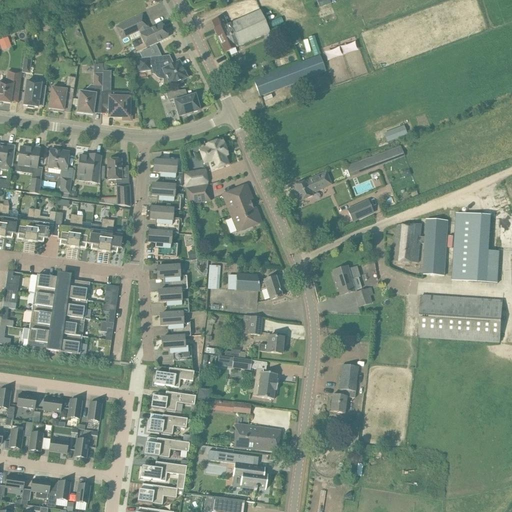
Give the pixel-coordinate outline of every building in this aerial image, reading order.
[(269,33),(259,11),(227,25),(223,17),(212,22),(215,29),(214,29),(225,53),(236,48),(269,33)] [(133,20),(116,28),(122,40),(124,44),(132,40),(130,36),(139,32),(140,35),(146,48),(159,42),(168,38),(162,25),(149,30),(142,16),(133,20)] [(298,43),(294,33),(290,34),(294,45),(298,43)] [(10,44),(8,37),(0,40),(0,46),(0,47),(10,44)] [(24,57),(22,73),(29,74),(32,59),(24,57)] [(160,58),(160,57),(136,60),(138,73),(154,71),(154,74),(157,78),(160,79),(163,79),(167,78),(171,86),(176,84),(176,86),(183,83),(182,81),(187,78),(181,67),(180,68),(177,63),(164,69),(161,64),(160,64),(159,58),(160,58)] [(320,59),(308,63),(318,91),(330,87),(320,59)] [(78,106),(77,113),(93,116),(95,95),(102,96),(102,92),(103,74),(103,70),(103,65),(94,66),(94,74),(93,74),(93,87),(91,86),(87,90),(86,93),(79,92),(78,100),(78,106)] [(0,83),(0,104),(2,105),(3,104),(3,103),(10,104),(10,103),(17,104),(19,94),(20,84),(22,73),(8,71),(7,76),(6,76),(5,84),(0,83)] [(253,94),(251,95),(254,102),(254,104),(255,104),(257,110),(259,109),(260,109),(260,108),(267,106),(268,107),(273,105),(273,104),(280,101),(281,101),(283,100),(279,88),(286,86),(285,83),(282,75),(266,81),(267,82),(268,87),(269,88),(266,89),(266,88),(265,88),(266,90),(261,91),(260,90),(260,91),(258,92),(253,94)] [(63,112),(64,109),(71,110),(72,105),(72,100),(72,99),(74,90),(75,81),(75,78),(67,77),(65,88),(59,88),(59,89),(51,88),(50,99),(48,109),(51,110),(50,112),(59,113),(60,111),(63,112)] [(46,87),(41,86),(41,84),(26,82),(23,106),(27,106),(27,108),(33,109),(33,107),(37,108),(38,107),(43,107),(46,87)] [(183,99),(180,91),(165,93),(168,101),(173,100),(178,117),(200,111),(195,96),(183,99)] [(102,92),(102,96),(102,105),(109,105),(109,118),(122,118),(122,120),(131,121),(131,111),(129,111),(129,98),(117,98),(117,92),(102,92)] [(407,135),(404,126),(383,134),(387,143),(407,135)] [(220,142),(219,141),(205,146),(206,147),(203,148),(207,158),(211,171),(228,165),(223,152),(226,151),(223,141),(220,142)] [(6,146),(0,144),(0,169),(11,171),(12,164),(13,157),(15,147),(6,146)] [(404,157),(400,146),(345,166),(349,177),(404,157)] [(24,167),(37,169),(38,162),(39,152),(33,151),(33,149),(20,147),(19,157),(18,165),(12,164),(11,171),(22,172),(24,171),(24,167)] [(68,155),(69,153),(50,150),(48,169),(66,171),(67,165),(68,155)] [(88,157),(80,156),(78,166),(77,175),(85,176),(84,182),(99,184),(99,185),(100,185),(101,165),(100,165),(101,157),(88,155),(88,157)] [(129,179),(122,179),(121,160),(107,161),(107,171),(108,181),(116,180),(116,186),(117,203),(117,206),(130,208),(131,208),(130,206),(130,185),(129,185),(129,179)] [(154,161),(153,173),(160,173),(160,178),(163,178),(163,186),(181,187),(186,187),(184,174),(182,174),(176,174),(176,173),(176,163),(154,161)] [(207,184),(205,171),(184,174),(186,187),(207,184)] [(331,185),(326,173),(293,187),(299,202),(313,196),(311,194),(331,185)] [(71,180),(62,179),(60,193),(69,194),(71,180)] [(0,180),(0,189),(9,191),(10,181),(0,180)] [(40,181),(31,180),(29,194),(38,195),(40,181)] [(181,187),(163,186),(152,185),(151,196),(159,197),(158,202),(162,202),(161,209),(180,210),(180,211),(188,211),(189,207),(180,206),(181,197),(174,197),(174,188),(175,187),(181,187)] [(210,201),(208,185),(186,189),(189,205),(210,201)] [(247,186),(222,196),(237,232),(262,222),(256,207),(253,208),(251,202),(253,201),(247,186)] [(373,213),(368,202),(347,211),(352,222),(373,213)] [(3,205),(0,227),(0,238),(1,238),(1,237),(5,238),(12,239),(12,235),(15,235),(17,221),(18,212),(8,211),(9,206),(3,205)] [(159,233),(178,234),(179,221),(172,220),(173,210),(180,211),(180,210),(161,209),(151,208),(150,220),(157,220),(157,225),(160,225),(159,233)] [(27,242),(30,242),(34,210),(28,209),(27,222),(17,221),(15,235),(18,235),(17,239),(28,241),(27,242)] [(34,210),(30,242),(32,243),(32,242),(43,243),(44,239),(47,240),(47,236),(52,236),(56,213),(50,212),(49,218),(40,217),(40,211),(34,210)] [(56,213),(52,236),(57,237),(57,241),(60,241),(59,245),(70,247),(70,248),(72,248),(77,216),(71,215),(69,228),(60,227),(61,214),(56,213)] [(491,216),(457,214),(453,281),(487,283),(498,284),(500,251),(489,251),(491,216)] [(77,216),(72,248),(75,249),(75,247),(78,248),(85,249),(86,245),(89,245),(91,231),(92,224),(82,222),(83,217),(77,216)] [(91,231),(89,245),(91,246),(91,250),(98,251),(101,251),(101,252),(104,253),(108,220),(102,219),(101,225),(92,224),(91,231)] [(108,220),(104,253),(106,253),(106,252),(117,253),(117,249),(120,250),(122,236),(112,234),(114,221),(108,220)] [(421,237),(420,244),(425,244),(423,275),(444,276),(448,222),(426,220),(425,237),(421,237)] [(418,264),(420,244),(421,237),(422,224),(397,226),(397,227),(395,246),(393,262),(418,264)] [(178,234),(159,233),(149,232),(148,243),(155,244),(155,249),(158,249),(158,257),(176,258),(177,245),(170,244),(171,234),(178,234)] [(197,259),(196,251),(187,253),(189,260),(197,259)] [(202,260),(200,260),(196,260),(196,269),(201,274),(207,274),(207,260),(202,260)] [(169,291),(187,289),(186,277),(180,277),(179,266),(167,267),(157,268),(157,279),(165,279),(165,284),(168,284),(169,291)] [(220,268),(209,267),(208,289),(219,290),(220,268)] [(347,268),(333,272),(340,296),(354,292),(354,290),(361,288),(358,278),(360,277),(357,267),(348,270),(347,268)] [(257,276),(236,274),(236,290),(260,292),(260,291),(267,289),(270,300),(272,300),(281,297),(275,278),(264,281),(264,282),(258,283),(257,276)] [(19,278),(7,276),(5,290),(17,292),(19,278)] [(34,294),(56,297),(58,279),(37,276),(34,294)] [(58,279),(56,297),(53,315),(50,333),(48,351),(48,352),(58,353),(61,334),(63,317),(66,299),(68,280),(58,279)] [(68,280),(66,299),(87,302),(90,283),(68,280)] [(119,287),(106,286),(105,292),(112,293),(111,301),(117,302),(119,287)] [(187,289),(169,291),(158,292),(159,303),(166,302),(166,307),(170,307),(170,314),(189,313),(188,300),(181,300),(180,290),(187,290),(187,289)] [(371,304),(366,290),(355,294),(359,308),(371,304)] [(9,303),(10,295),(5,294),(3,308),(15,310),(16,304),(9,303)] [(53,315),(56,297),(34,294),(31,312),(53,315)] [(502,301),(421,296),(418,338),(500,343),(502,301)] [(63,317),(85,320),(87,302),(66,299),(63,317)] [(114,320),(116,306),(104,304),(103,312),(109,313),(109,319),(114,320)] [(29,330),(50,333),(53,315),(31,312),(29,330)] [(171,330),(172,338),(184,337),(190,337),(190,323),(183,324),(182,314),(189,313),(170,314),(160,315),(160,326),(168,326),(168,331),(171,330)] [(244,316),(243,326),(250,327),(249,335),(260,336),(260,333),(262,318),(250,317),(244,316)] [(63,317),(61,334),(82,338),(85,320),(63,317)] [(101,322),(100,332),(107,333),(106,337),(111,338),(113,330),(114,324),(101,322)] [(5,331),(0,329),(0,344),(9,346),(10,340),(4,339),(5,331)] [(23,339),(23,340),(27,340),(26,348),(48,351),(50,333),(29,330),(24,329),(23,339)] [(82,338),(61,334),(58,353),(80,356),(82,338)] [(286,336),(277,335),(277,338),(269,337),(268,346),(259,345),(258,352),(267,353),(281,355),(282,346),(286,344),(286,336)] [(342,335),(342,343),(355,344),(355,335),(342,335)] [(172,338),(161,339),(162,350),(169,349),(170,354),(173,354),(173,362),(174,370),(193,372),(192,361),(191,347),(184,347),(184,337),(191,337),(190,337),(172,338)] [(111,342),(99,340),(98,346),(105,347),(104,355),(109,356),(111,342)] [(225,351),(225,356),(231,356),(239,357),(239,354),(240,354),(240,348),(231,347),(231,352),(225,351)] [(218,356),(217,366),(232,368),(250,370),(251,361),(218,356)] [(355,398),(359,367),(342,365),(339,390),(340,390),(339,396),(332,395),(330,412),(344,414),(346,397),(355,398)] [(174,370),(169,369),(168,375),(156,373),(154,385),(179,388),(180,380),(192,382),(194,372),(193,372),(174,370)] [(257,397),(257,398),(273,400),(273,399),(274,391),(275,391),(276,391),(278,381),(277,381),(276,381),(276,376),(277,376),(277,375),(267,374),(267,371),(256,370),(254,387),(259,388),(257,397)] [(206,398),(208,390),(199,388),(197,397),(206,398)] [(11,392),(0,390),(0,408),(8,410),(8,408),(11,392)] [(175,412),(177,403),(194,406),(196,397),(166,392),(165,398),(152,396),(151,408),(175,412)] [(36,398),(18,395),(17,407),(34,410),(36,398)] [(60,413),(62,401),(44,399),(42,410),(60,413)] [(79,420),(82,402),(70,400),(67,418),(79,420)] [(99,423),(102,405),(90,403),(87,421),(99,423)] [(172,435),(173,427),(186,429),(186,424),(187,419),(162,416),(162,422),(149,420),(147,432),(172,435)] [(270,430),(236,425),(234,448),(277,452),(280,431),(270,430)] [(9,448),(20,450),(23,432),(11,430),(9,448)] [(349,431),(346,433),(346,438),(349,441),(353,441),(356,438),(357,434),(354,431),(349,431)] [(31,433),(28,451),(40,453),(41,446),(49,448),(50,440),(42,439),(43,435),(31,433)] [(169,459),(170,450),(188,453),(189,443),(157,439),(156,445),(146,443),(144,455),(169,459)] [(48,452),(66,454),(68,442),(50,440),(49,448),(48,452)] [(74,457),(86,459),(88,441),(76,440),(74,457)] [(226,454),(225,463),(235,465),(233,476),(234,476),(241,477),(240,489),(256,492),(257,489),(265,490),(266,491),(268,476),(267,476),(264,476),(265,469),(264,469),(264,470),(253,468),(255,458),(226,454)] [(142,467),(140,479),(165,482),(167,474),(178,475),(176,489),(183,490),(185,476),(186,467),(156,463),(155,468),(142,467)] [(24,479),(7,476),(5,488),(23,491),(24,479)] [(32,480),(31,492),(48,495),(49,491),(50,483),(32,480)] [(48,495),(47,504),(53,505),(56,500),(68,501),(70,484),(58,482),(57,492),(49,491),(48,495)] [(75,503),(87,504),(90,487),(78,485),(75,503)] [(137,502),(162,506),(163,497),(176,499),(177,490),(152,486),(151,492),(139,490),(137,502)] [(211,511),(243,511),(244,502),(214,497),(211,511)]
